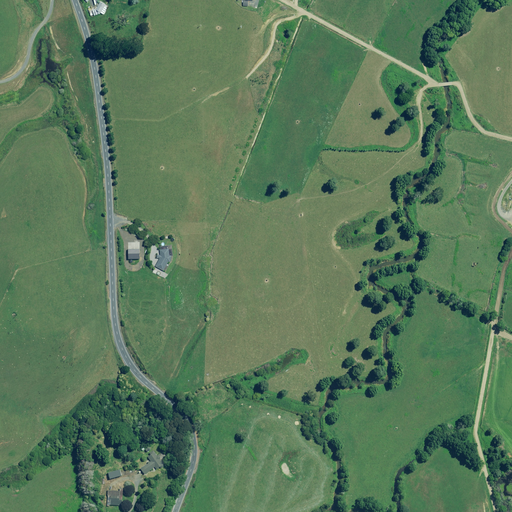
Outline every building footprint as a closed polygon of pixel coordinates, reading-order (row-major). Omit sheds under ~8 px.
[(96,10),(101,13),(104,8),(105,9),(106,7),(105,6),(106,5),(100,1),(96,10)] [(168,262),(170,262),(172,256),(169,255),(169,249),(160,249),(160,255),(157,255),(157,258),(159,258),(155,266),(164,270),(168,262)] [(157,455),(154,450),(150,453),(151,455),(148,457),(151,461),(141,469),(145,474),(155,467),(157,469),(164,464),(160,460),(162,458),(159,454),(157,455)] [(122,476),(120,470),(109,473),(110,479),(122,476)] [(123,491),(108,490),(107,506),(110,506),(110,505),(122,506),(123,491)]
